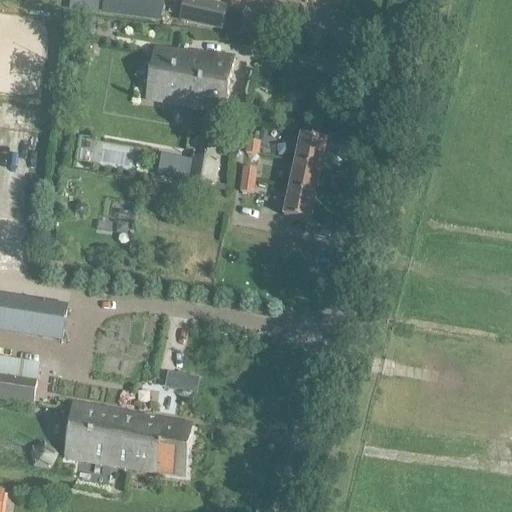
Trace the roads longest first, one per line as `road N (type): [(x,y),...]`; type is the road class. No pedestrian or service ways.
road 1 (tertiary): [(288,511),(418,0)]
road 2 (track): [(511,470),(305,439)]
